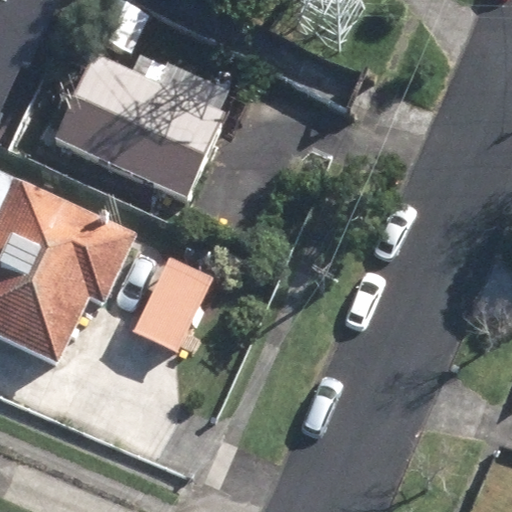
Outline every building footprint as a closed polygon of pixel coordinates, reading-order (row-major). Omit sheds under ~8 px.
[(0,0),(0,121),(6,124),(35,61),(42,64),(71,0),(0,0)] [(139,70),(102,53),(63,138),(198,200),(237,115),(230,112),(239,92),(177,63),(174,69),(146,56),(139,70)] [(288,166),(252,150),(220,220),(256,236),(288,166)] [(0,331),(70,364),(100,299),(115,306),(147,235),(0,169),(0,331)] [(221,280),(177,259),(141,332),(185,353),(221,280)]
